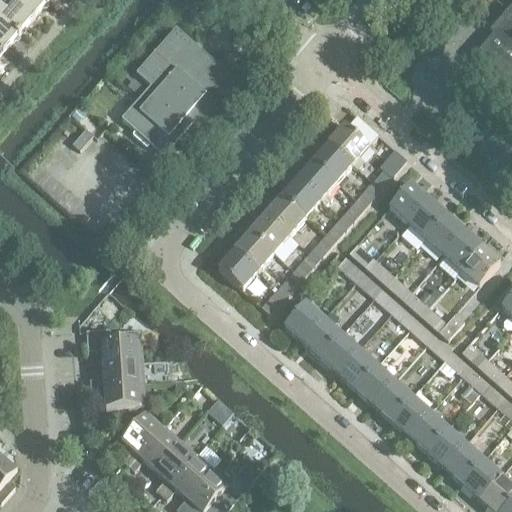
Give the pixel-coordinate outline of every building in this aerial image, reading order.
[(9,0),(3,0),(0,4),(0,20),(19,37),(34,21),(9,0)] [(42,0),(9,0),(34,21),(48,5),(42,0)] [(511,12),(491,36),(494,39),(475,61),(487,72),(511,93),(511,12)] [(0,20),(0,48),(5,53),(19,37),(0,20)] [(208,140),(247,95),(225,74),(222,77),(197,55),(200,53),(176,32),(136,76),(151,89),(122,122),(136,135),(133,137),(147,150),(150,147),(164,159),(193,127),(208,140)] [(345,131),(329,149),(357,174),(365,166),(360,161),(369,152),(345,131)] [(80,155),(94,140),(86,134),(73,149),(80,155)] [(357,174),(329,149),(313,167),(337,188),(346,177),(351,181),(357,174)] [(337,188),(313,167),(297,185),(325,210),(326,211),(333,202),(328,198),(337,188)] [(388,169),(372,187),(380,195),(397,176),(388,169)] [(325,210),(297,185),(282,202),(305,223),(315,212),(319,217),(325,210)] [(380,195),(372,187),(356,205),(365,212),(380,195)] [(389,213),(407,229),(429,205),(410,189),(389,213)] [(305,223),(282,202),(266,220),(290,241),(305,223)] [(356,205),(341,223),(340,223),(348,231),(365,212),(356,205)] [(446,221),(429,205),(407,229),(425,245),(446,221)] [(336,223),(338,225),(325,241),(333,248),(348,231),(340,223),(341,223),(333,217),(330,220),(335,224),(336,223)] [(290,241),(266,220),(250,238),(274,259),(290,241)] [(464,236),(446,221),(425,245),(443,260),(464,236)] [(482,252),(464,236),(443,260),(461,276),(482,252)] [(333,248),(325,241),(321,237),(311,249),(315,252),(309,259),(318,266),(333,248)] [(274,259),(250,238),(234,256),(258,277),(259,276),(263,280),(271,272),(266,268),(274,259)] [(403,305),(411,297),(357,249),(349,257),(403,305)] [(500,268),(482,252),(461,276),(479,292),(500,268)] [(258,277),(234,256),(218,274),(242,295),(252,284),(257,288),(261,283),(256,279),(258,277)] [(318,266),(309,259),(295,275),(294,276),(302,284),(318,266)] [(498,412),(506,404),(345,262),(338,270),(498,412)] [(287,280),(289,282),(281,291),(269,280),(266,283),(278,294),(286,302),(302,284),(294,276),(295,275),(290,271),(285,277),(287,278),(287,280)] [(278,294),(262,312),(269,318),(271,319),(286,302),(278,294)] [(421,321),(429,312),(411,297),(403,305),(421,321)] [(511,300),(502,313),(511,321),(511,300)] [(284,331),(303,348),(328,319),(321,313),(317,318),(305,307),(284,331)] [(421,321),(439,336),(448,345),(465,327),(455,319),(446,328),(429,312),(421,321)] [(328,319),(303,348),(320,363),(341,339),(332,331),(342,320),(334,313),(328,319)] [(103,353),(104,368),(143,365),(141,334),(120,336),(120,344),(111,345),(110,333),(87,334),(88,354),(103,353)] [(341,339),(320,363),(338,379),(359,355),(341,339)] [(488,365),(469,348),(462,357),(481,373),(488,365)] [(359,355),(338,379),(356,395),(377,371),(359,355)] [(143,365),(104,368),(105,381),(90,383),(91,391),(145,387),(143,365)] [(506,381),(488,365),(481,373),(498,389),(506,381)] [(377,371),(356,395),(374,410),(395,386),(399,381),(391,374),(387,379),(377,371)] [(511,386),(506,381),(498,389),(511,400),(511,386)] [(395,386),(374,410),(391,426),(412,402),(395,386)] [(145,387),(91,391),(91,397),(106,396),(107,412),(146,409),(145,387)] [(467,392),(459,400),(469,408),(476,400),(467,392)] [(412,402),(391,426),(409,442),(430,418),(412,402)] [(511,424),(511,409),(506,404),(498,412),(511,424)] [(430,418),(409,442),(427,457),(448,434),(438,425),(441,421),(433,414),(430,418)] [(124,466),(129,470),(166,430),(149,415),(122,444),(134,455),(124,466)] [(243,441),(249,434),(242,427),(235,434),(243,441)] [(166,430),(129,470),(135,476),(145,465),(155,474),(182,445),(166,430)] [(448,434),(427,457),(445,473),(466,449),(448,434)] [(182,445),(155,474),(166,484),(156,495),(162,499),(198,459),(182,445)] [(466,449),(445,473),(462,489),(484,465),(466,449)] [(198,459),(162,499),(167,504),(177,494),(187,503),(214,473),(198,459)] [(17,476),(0,461),(0,507),(1,509),(15,493),(8,487),(17,476)] [(484,465),(462,489),(480,505),(501,481),(484,465)] [(214,473),(187,503),(179,511),(209,511),(231,489),(214,473)] [(511,490),(501,481),(480,505),(488,511),(505,511),(511,504),(511,490)]
